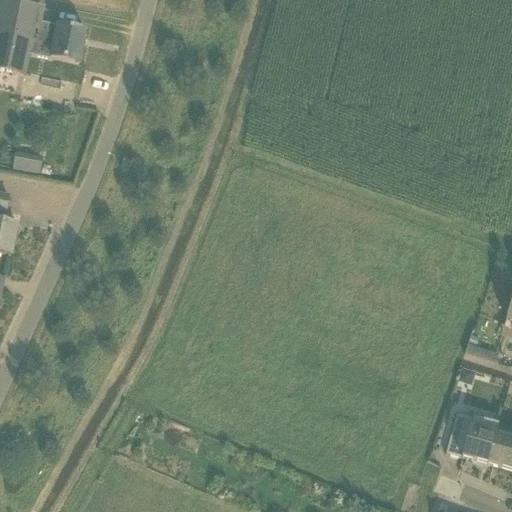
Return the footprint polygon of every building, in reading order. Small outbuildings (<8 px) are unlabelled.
[(86,34),(77,32),(35,23),(29,21),(32,8),(7,3),(0,36),(0,63),(24,69),(27,55),(28,55),(79,66),(86,34)] [(12,171),(40,176),(43,159),(15,154),(12,171)] [(9,199),(0,197),(0,254),(12,257),(17,227),(3,224),(5,214),(6,214),(9,199)] [(469,347),(476,349),(479,340),(472,338),(469,347)] [(465,356),(493,365),(495,365),(498,356),(476,349),(469,347),(468,347),(465,356)] [(498,426),(456,415),(445,456),(463,461),(487,467),(487,468),(495,438),(498,426)] [(511,474),(511,442),(495,438),(487,468),(488,468),(511,473),(511,474)]
